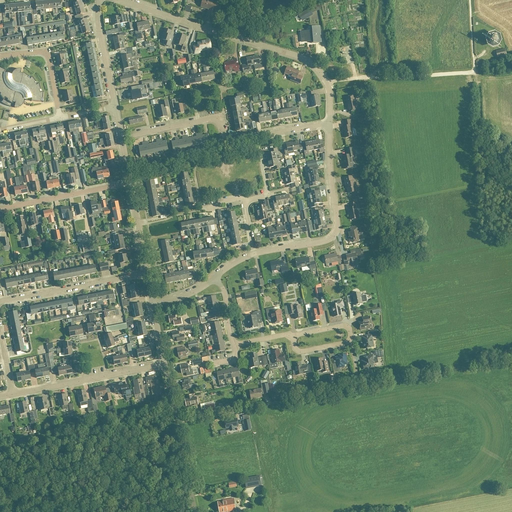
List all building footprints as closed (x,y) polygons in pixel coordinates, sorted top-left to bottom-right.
[(62,8),(61,4),(62,3),(62,1),(61,0),(60,0),(56,0),(57,0),(57,1),(54,1),(56,14),(58,14),(58,9),(62,8)] [(205,20),(213,23),(216,12),(217,12),(219,4),(209,1),(208,0),(203,0),(201,7),(209,10),(205,20)] [(71,3),(72,8),(65,10),(66,13),(70,11),(83,8),(81,1),(77,3),(76,1),(71,3)] [(41,16),(43,15),(42,2),(36,3),(36,6),(33,6),(34,15),(37,15),(37,11),(40,11),(41,16)] [(12,18),(11,5),(4,6),(5,9),(2,9),(3,16),(6,16),(5,14),(9,14),(9,19),(12,18)] [(83,8),(70,11),(71,14),(76,12),(77,16),(85,14),(83,8)] [(302,22),(313,16),(312,15),(312,14),(309,9),(298,15),(302,22)] [(127,15),(119,17),(120,24),(128,23),(127,15)] [(120,24),(119,17),(109,19),(110,24),(112,24),(112,26),(117,25),(118,29),(119,34),(122,33),(121,29),(120,24)] [(76,30),(88,26),(86,20),(79,22),(80,26),(75,27),(76,30)] [(136,24),(138,30),(135,31),(137,42),(141,41),(140,36),(142,36),(141,32),(144,31),(143,23),(136,24)] [(88,26),(76,30),(77,32),(81,31),(83,35),(90,32),(88,26)] [(311,32),(301,33),(302,43),(312,42),(312,44),(321,43),(320,27),(310,28),(311,32)] [(173,37),(170,36),(172,32),(165,29),(161,40),(165,41),(163,45),(170,47),(173,37)] [(13,32),(11,33),(13,45),(22,44),(20,35),(18,35),(18,36),(14,37),(13,32)] [(125,32),(122,33),(119,34),(119,37),(113,38),(115,44),(123,43),(122,37),(126,36),(125,32)] [(186,36),(179,34),(175,45),(180,46),(178,50),(184,52),(186,47),(183,46),(186,36)] [(488,39),(488,40),(489,40),(489,43),(489,44),(490,43),(492,45),(493,45),(496,44),(497,44),(498,41),(499,41),(499,40),(498,40),(497,37),(498,37),(497,36),(497,37),(494,35),(493,35),(491,36),(490,36),(490,37),(489,39),(488,39)] [(211,49),(209,41),(203,42),(203,43),(198,44),(198,46),(193,47),(195,54),(200,53),(200,51),(211,49)] [(116,51),(125,49),(123,43),(115,44),(116,51)] [(346,49),(348,57),(345,57),(346,62),(348,61),(349,64),(355,63),(352,48),(346,49)] [(63,67),(62,66),(66,65),(65,60),(64,60),(63,55),(66,54),(66,51),(59,53),(60,56),(56,56),(58,66),(59,66),(60,67),(60,68),(62,68),(63,67)] [(122,57),(123,63),(132,61),(131,58),(134,58),(134,54),(133,54),(132,51),(127,52),(126,52),(127,56),(122,57)] [(260,63),(258,56),(252,57),(254,65),(255,70),(264,68),(262,62),(260,63)] [(254,65),(252,57),(246,59),(247,65),(241,66),(243,74),(251,72),(250,66),(254,65)] [(132,61),(123,63),(125,70),(129,69),(130,72),(138,71),(136,64),(133,64),(132,61)] [(230,63),(224,64),(226,71),(234,70),(235,72),(240,71),(238,64),(235,65),(234,61),(230,62),(230,63)] [(299,72),(287,67),(285,74),(292,76),(290,80),(300,84),(302,77),(297,75),(299,72)] [(10,107),(11,108),(12,107),(11,107),(12,106),(14,106),(14,108),(15,108),(16,108),(17,108),(18,108),(19,108),(20,107),(21,107),(21,106),(22,106),(22,105),(23,104),(23,103),(24,102),(24,101),(24,100),(31,99),(31,102),(41,103),(41,99),(42,99),(43,93),(40,93),(39,91),(40,90),(38,84),(36,86),(34,83),(35,82),(31,77),(30,80),(27,78),(28,77),(22,73),(22,74),(20,74),(21,70),(20,69),(19,69),(18,69),(17,70),(16,70),(15,70),(14,71),(13,72),(12,72),(12,73),(12,74),(11,74),(11,75),(4,73),(5,71),(0,68),(0,94),(0,95),(0,94),(0,96),(3,100),(1,103),(1,102),(1,103),(2,103),(3,104),(4,105),(6,106),(7,106),(8,107),(10,107)] [(206,68),(208,81),(215,80),(213,72),(209,73),(208,68),(206,68)] [(69,72),(69,69),(63,70),(63,73),(59,74),(61,84),(69,82),(68,77),(68,78),(67,72),(69,72)] [(193,71),(196,84),(202,83),(201,75),(197,76),(195,70),(193,71)] [(140,76),(140,72),(135,73),(135,72),(127,74),(128,76),(122,77),(122,78),(120,78),(121,83),(123,83),(123,84),(129,83),(129,84),(134,83),(133,77),(135,76),(135,77),(140,76)] [(189,81),(188,77),(181,78),(181,73),(176,74),(177,81),(181,80),(181,83),(189,81)] [(140,91),(131,93),(133,100),(147,97),(145,86),(139,87),(140,91)] [(72,95),(71,91),(63,92),(65,102),(69,102),(69,104),(76,103),(75,100),(72,101),(71,95),(72,95)] [(320,100),(319,95),(314,96),(314,92),(307,93),(308,98),(310,97),(312,108),(320,106),(319,100),(320,100)] [(237,98),(234,99),(235,106),(239,106),(240,105),(239,99),(244,98),(243,93),(236,95),(237,98)] [(303,102),(303,99),(306,99),(305,94),(297,96),(298,103),(303,102)] [(346,105),(347,109),(348,113),(358,111),(357,107),(356,107),(354,96),(346,98),(347,105),(346,105)] [(172,101),(174,108),(176,108),(178,115),(184,113),(182,105),(179,106),(179,104),(176,105),(175,100),(172,101)] [(159,117),(159,118),(167,117),(165,108),(169,107),(167,101),(162,102),(162,106),(157,107),(158,113),(158,114),(158,118),(159,117)] [(291,104),(288,104),(291,117),(297,116),(296,108),(292,109),(291,104)] [(278,106),(276,107),(278,120),(285,119),(283,111),(279,111),(278,106)] [(146,107),(137,109),(138,115),(148,112),(146,107)] [(265,108),(263,109),(266,122),(272,121),(270,113),(267,114),(265,108)] [(266,122),(263,109),(261,109),(262,115),(258,116),(257,114),(254,114),(255,120),(258,120),(259,124),(266,122)] [(246,111),(233,113),(234,120),(242,118),(241,114),(246,113),(246,111)] [(102,122),(96,123),(97,126),(110,123),(108,117),(102,119),(102,122)] [(142,118),(141,117),(129,119),(130,125),(143,122),(142,121),(144,121),(144,117),(142,118)] [(344,127),(342,128),(342,131),(343,131),(345,138),(356,136),(355,130),(353,129),(351,129),(350,126),(352,126),(351,120),(343,122),(344,127)] [(77,139),(74,122),(68,124),(70,130),(73,129),(73,132),(73,135),(74,135),(75,143),(78,143),(77,139)] [(248,123),(235,126),(236,132),(239,132),(240,135),(247,133),(246,130),(244,131),(243,127),(249,126),(248,123)] [(60,147),(60,145),(56,126),(50,127),(51,136),(55,135),(57,148),(60,147)] [(37,142),(40,142),(38,129),(32,131),(33,137),(35,137),(36,137),(36,139),(37,139),(37,142)] [(20,146),(23,146),(20,133),(14,134),(16,141),(19,140),(20,146)] [(199,134),(201,148),(202,148),(201,147),(208,145),(208,146),(206,134),(205,134),(206,136),(202,136),(202,133),(199,134)] [(201,148),(199,134),(196,135),(196,137),(192,138),(192,137),(194,149),(195,149),(194,148),(201,147),(201,148)] [(100,140),(101,143),(113,140),(112,135),(105,136),(106,139),(100,140)] [(194,149),(192,137),(192,138),(188,139),(188,136),(185,137),(188,150),(188,149),(194,148),(194,149)] [(188,150),(185,137),(182,137),(182,140),(178,141),(181,152),(181,151),(187,149),(187,150),(188,150)] [(181,152),(178,141),(178,138),(175,139),(175,142),(172,142),(172,141),(171,141),(173,153),(174,153),(174,152),(180,151),(180,152),(181,152)] [(159,140),(161,153),(162,153),(168,151),(168,152),(169,152),(166,140),(166,141),(162,142),(162,139),(159,140)] [(113,140),(101,143),(99,143),(99,146),(104,145),(104,148),(114,147),(113,140)] [(161,153),(159,140),(156,141),(156,143),(152,144),(152,143),(155,155),(155,154),(161,153)] [(312,142),(314,151),(319,150),(320,153),(325,152),(323,144),(320,145),(319,140),(312,142)] [(298,141),(292,143),(294,151),(299,150),(300,153),(303,152),(302,145),(299,146),(298,141)] [(155,155),(152,143),(152,144),(148,145),(148,142),(145,143),(148,156),(148,155),(154,154),(154,155),(155,155)] [(314,151),(312,142),(306,143),(306,148),(303,148),(305,156),(309,155),(309,152),(314,151)] [(148,156),(145,143),(142,143),(142,146),(139,147),(139,146),(138,146),(141,158),(141,157),(147,155),(147,156),(148,156)] [(294,151),(292,143),(286,144),(287,148),(284,149),(285,156),(288,155),(294,154),(294,151)] [(96,153),(95,144),(88,145),(90,154),(96,153)] [(347,156),(342,157),(344,170),(353,168),(351,158),(354,157),(353,148),(346,150),(347,156)] [(271,153),(267,154),(268,161),(278,159),(277,155),(278,154),(277,149),(270,150),(271,153)] [(109,163),(108,161),(114,160),(112,152),(107,153),(107,155),(103,156),(105,163),(106,163),(109,163)] [(325,154),(322,154),(322,162),(317,163),(317,166),(323,164),(323,162),(325,161),(325,154)] [(90,159),(82,163),(84,167),(92,163),(90,159)] [(274,170),(281,169),(280,164),(278,164),(278,159),(268,161),(270,168),(274,167),(274,170)] [(106,167),(101,168),(103,179),(109,177),(108,171),(110,170),(109,163),(106,163),(106,167)] [(286,178),(295,176),(294,170),(296,170),(295,166),(288,168),(289,170),(284,171),(286,178)] [(97,180),(103,179),(101,168),(97,169),(97,167),(92,168),(93,171),(91,172),(92,176),(96,175),(97,180)] [(319,176),(317,170),(313,171),(312,168),(305,170),(306,174),(308,174),(309,178),(319,176)] [(73,175),(67,176),(69,186),(76,184),(74,175),(78,174),(77,169),(72,170),(73,175)] [(28,177),(29,183),(29,185),(32,184),(34,193),(37,192),(38,193),(40,192),(40,191),(39,186),(39,183),(36,183),(34,175),(30,176),(29,172),(27,173),(28,177)] [(181,181),(189,180),(188,174),(180,175),(181,179),(175,180),(176,183),(181,181)] [(295,176),(286,178),(287,185),(291,184),(292,188),(299,187),(298,182),(296,182),(295,176)] [(320,182),(319,176),(309,178),(310,182),(308,183),(309,187),(316,186),(315,183),(320,182)] [(60,187),(58,180),(58,178),(56,179),(55,177),(51,178),(53,189),(60,187)] [(344,178),(345,181),(346,187),(347,187),(348,194),(357,192),(355,182),(353,182),(352,177),(344,178)] [(22,178),(18,178),(21,195),(27,194),(26,186),(24,187),(22,178)] [(147,189),(159,187),(159,185),(155,185),(153,180),(145,182),(147,189)] [(177,189),(190,186),(189,180),(181,181),(182,185),(176,186),(177,189)] [(148,196),(156,195),(155,190),(160,189),(159,187),(147,189),(148,196)] [(315,192),(314,189),(307,191),(308,195),(310,195),(311,199),(320,197),(319,191),(315,192)] [(180,201),(193,199),(192,193),(183,194),(184,198),(179,199),(180,201)] [(150,203),(162,201),(162,199),(157,200),(156,195),(148,196),(150,203)] [(282,196),(284,206),(290,205),(291,207),(294,206),(293,199),(290,199),(289,195),(282,196)] [(278,207),(284,206),(282,196),(275,198),(276,200),(273,200),(275,210),(279,209),(278,207)] [(322,203),(320,197),(311,199),(311,204),(310,204),(311,209),(318,207),(317,204),(322,203)] [(194,205),(193,199),(180,201),(180,204),(183,203),(184,207),(186,207),(194,205)] [(113,210),(107,211),(108,215),(110,214),(110,212),(119,211),(118,203),(117,203),(117,200),(111,202),(112,204),(111,204),(113,210)] [(151,210),(159,209),(158,204),(162,203),(162,201),(150,203),(151,210)] [(257,215),(267,213),(266,208),(269,207),(268,201),(261,202),(262,207),(256,208),(257,215)] [(92,214),(95,214),(95,215),(96,215),(100,214),(101,214),(101,210),(100,205),(97,206),(96,202),(90,203),(92,214)] [(350,214),(351,220),(358,219),(356,208),(357,207),(356,203),(350,204),(350,209),(348,209),(349,214),(350,214)] [(81,205),(75,206),(76,211),(75,211),(76,217),(85,215),(83,209),(82,209),(81,205)] [(69,213),(68,207),(61,209),(62,215),(66,214),(67,222),(73,221),(71,213),(69,213)] [(159,209),(151,210),(152,218),(161,216),(165,215),(164,213),(160,214),(159,209)] [(314,215),(315,220),(324,218),(323,211),(318,212),(318,209),(311,210),(312,215),(314,215)] [(45,219),(48,218),(49,224),(54,223),(53,217),(52,211),(44,213),(45,219)] [(110,212),(110,214),(113,214),(114,219),(112,219),(113,223),(121,221),(119,211),(110,212)] [(228,221),(236,219),(235,213),(227,214),(228,218),(222,220),(223,222),(228,221)] [(268,218),(267,213),(257,215),(259,222),(265,220),(266,224),(272,223),(271,217),(268,218)] [(35,214),(29,215),(31,227),(37,226),(35,214)] [(18,222),(19,228),(17,228),(18,234),(26,233),(25,228),(24,221),(23,221),(22,217),(18,218),(19,222),(18,222)] [(321,226),(326,226),(324,218),(315,220),(316,225),(313,225),(314,231),(322,229),(321,226)] [(207,233),(209,232),(207,219),(200,220),(202,228),(206,228),(207,233)] [(224,228),(237,225),(236,219),(228,221),(229,225),(224,226),(224,228)] [(188,223),(189,231),(193,230),(194,235),(197,235),(194,222),(188,223)] [(298,225),(299,234),(307,232),(305,222),(301,222),(301,224),(298,225)] [(189,231),(188,223),(181,224),(183,232),(187,231),(188,237),(190,236),(189,231)] [(291,224),(293,235),(299,234),(298,225),(294,225),(294,224),(291,224)] [(280,238),(278,226),(275,227),(275,229),(272,230),(272,228),(268,229),(270,240),(280,238)] [(278,226),(280,238),(286,236),(285,227),(281,228),(281,226),(278,226)] [(360,226),(350,228),(351,233),(348,233),(349,238),(348,238),(349,242),(353,242),(353,244),(359,242),(357,234),(361,233),(360,226)] [(27,230),(30,237),(36,235),(33,228),(27,230)] [(226,241),(240,238),(238,232),(231,233),(231,238),(226,239),(226,241)] [(115,244),(115,245),(123,243),(122,236),(114,238),(114,239),(110,240),(111,245),(115,244)] [(240,238),(226,241),(227,243),(232,242),(233,246),(241,245),(240,238)] [(162,249),(171,248),(170,243),(173,242),(173,240),(169,241),(169,240),(161,242),(162,249)] [(92,243),(82,245),(84,253),(93,251),(92,243)] [(212,245),(214,258),(220,257),(219,249),(215,250),(214,244),(212,245)] [(199,247),(201,260),(207,259),(206,251),(202,252),(201,246),(199,247)] [(164,256),(176,254),(176,252),(172,253),(171,248),(162,249),(164,256)] [(356,254),(346,256),(346,259),(343,260),(344,266),(350,265),(349,263),(352,262),(353,266),(358,265),(358,264),(360,264),(359,257),(361,256),(360,250),(355,251),(356,254)] [(176,254),(164,256),(165,264),(173,262),(172,257),(176,256),(176,254)] [(126,255),(118,257),(119,262),(116,262),(118,269),(124,268),(123,264),(127,263),(126,255)] [(336,255),(324,257),(326,265),(337,263),(338,264),(342,263),(340,257),(337,258),(336,255)] [(309,264),(308,259),(295,261),(297,269),(310,267),(310,271),(315,270),(314,263),(309,264)] [(276,262),(270,264),(272,272),(281,270),(282,273),(288,272),(287,265),(283,265),(283,262),(276,263),(276,262)] [(107,263),(99,265),(100,272),(108,271),(107,263)] [(179,273),(180,281),(188,280),(185,267),(183,268),(184,272),(179,273)] [(185,267),(188,280),(195,278),(193,270),(188,271),(187,267),(185,267)] [(173,283),(171,270),(169,271),(170,275),(164,276),(166,284),(173,283)] [(171,270),(173,283),(180,281),(179,273),(174,274),(173,270),(171,270)] [(245,282),(247,281),(258,279),(257,270),(245,273),(246,277),(244,277),(243,278),(243,279),(243,280),(244,281),(245,282)] [(130,293),(138,292),(137,285),(129,287),(130,293)] [(286,285),(280,286),(281,294),(288,293),(286,285)] [(139,298),(138,292),(130,293),(128,294),(128,296),(131,296),(132,300),(139,298)] [(365,302),(366,301),(365,297),(364,296),(360,297),(360,295),(359,294),(353,295),(352,296),(352,297),(348,297),(347,299),(348,303),(349,304),(353,303),(354,305),(355,306),(356,306),(357,306),(357,307),(358,307),(359,306),(359,305),(361,305),(362,303),(361,303),(365,302)] [(208,305),(217,304),(216,296),(203,299),(203,301),(207,301),(208,305)] [(330,311),(332,313),(333,318),(341,316),(340,308),(343,307),(342,302),(338,302),(339,304),(331,306),(332,309),(330,311)] [(133,305),(133,309),(131,309),(132,312),(134,312),(142,310),(140,304),(133,305)] [(210,313),(218,311),(217,304),(208,305),(209,310),(205,311),(206,314),(210,313)] [(287,306),(288,314),(289,316),(294,315),(295,320),(302,319),(302,315),(302,314),(302,312),(301,311),(300,306),(294,307),(294,305),(287,306)] [(323,315),(321,305),(315,306),(316,310),(310,311),(312,322),(319,320),(318,316),(323,315)] [(273,309),(266,310),(267,318),(268,318),(271,317),(272,324),(282,322),(281,316),(280,311),(274,312),(273,309)] [(9,320),(18,318),(17,311),(8,313),(9,320)] [(210,313),(211,317),(207,318),(207,321),(220,318),(218,311),(210,313)] [(255,316),(247,318),(248,325),(247,326),(247,327),(248,328),(249,328),(249,329),(252,328),(252,329),(253,328),(258,327),(256,322),(257,322),(258,321),(258,320),(261,319),(260,312),(254,313),(255,316)] [(88,334),(95,332),(92,315),(89,316),(91,324),(87,325),(88,334)] [(100,323),(96,323),(94,315),(92,315),(95,332),(101,331),(100,323)] [(168,317),(170,324),(173,323),(174,324),(179,323),(178,319),(176,320),(175,315),(171,316),(168,317)] [(369,317),(363,318),(362,318),(362,322),(358,323),(360,331),(370,329),(369,324),(371,324),(369,317)] [(19,325),(18,318),(9,320),(11,326),(19,325)] [(211,331),(220,329),(219,322),(206,325),(207,327),(210,326),(211,331)] [(144,323),(136,324),(137,325),(134,325),(136,331),(145,329),(144,323)] [(20,331),(19,325),(11,326),(12,333),(20,331)] [(75,327),(76,336),(83,335),(81,326),(75,327)] [(76,336),(75,327),(68,329),(70,337),(76,336)] [(145,329),(136,331),(136,334),(138,333),(139,337),(147,336),(145,329)] [(209,339),(222,337),(220,329),(211,331),(212,336),(209,337),(209,339)] [(22,338),(20,331),(12,333),(13,339),(22,338)] [(183,335),(179,336),(178,331),(174,332),(174,333),(172,334),(173,340),(176,339),(177,342),(184,340),(183,335)] [(368,336),(361,338),(363,349),(373,347),(372,338),(376,338),(375,332),(367,333),(368,336)] [(106,342),(114,340),(113,337),(112,338),(111,334),(104,336),(106,342)] [(214,346),(223,344),(222,337),(209,339),(210,341),(213,341),(214,346)] [(23,344),(22,338),(13,339),(15,346),(23,344)] [(118,338),(114,340),(106,342),(108,349),(115,346),(114,344),(119,342),(118,338)] [(143,350),(145,357),(151,356),(149,348),(145,349),(145,348),(146,348),(145,342),(148,341),(147,338),(141,340),(142,345),(143,350)] [(24,351),(23,344),(15,346),(16,353),(24,351)] [(223,344),(214,346),(215,350),(212,351),(212,354),(225,351),(223,344)] [(184,348),(177,349),(178,358),(183,357),(186,357),(186,355),(186,354),(187,354),(188,353),(187,351),(186,350),(185,350),(185,351),(184,348)] [(269,360),(271,369),(277,368),(277,363),(281,363),(281,362),(284,361),(283,355),(279,356),(278,351),(276,351),(275,351),(273,351),(273,352),(271,352),(272,360),(269,360)] [(119,355),(120,364),(127,363),(126,356),(123,356),(122,352),(118,352),(119,355)] [(251,360),(248,360),(250,368),(259,366),(256,354),(251,355),(251,360)] [(336,364),(332,365),(333,373),(340,372),(340,368),(344,367),(343,365),(347,365),(345,354),(340,355),(341,357),(335,358),(336,364)] [(373,368),(372,364),(376,363),(375,359),(373,359),(373,355),(363,357),(364,361),(361,362),(363,370),(365,369),(366,373),(370,372),(369,368),(373,368)] [(322,359),(314,360),(317,371),(322,370),(322,373),(329,372),(327,362),(323,363),(322,359)] [(296,375),(296,376),(303,374),(302,373),(308,372),(306,366),(301,367),(300,363),(294,364),(295,370),(293,371),(293,375),(296,375)] [(43,364),(40,365),(43,377),(49,376),(48,368),(44,369),(43,364)] [(63,365),(66,375),(72,374),(70,365),(69,364),(64,365),(63,365)] [(188,364),(180,366),(182,374),(186,373),(187,376),(193,375),(192,370),(191,370),(190,366),(188,367),(188,364)] [(43,377),(40,365),(38,366),(39,370),(35,371),(36,379),(43,377)] [(231,370),(233,378),(238,377),(238,381),(241,381),(241,380),(238,368),(231,370)] [(19,371),(20,374),(16,375),(17,382),(24,381),(22,370),(19,371)] [(24,370),(22,370),(24,381),(30,380),(29,372),(25,373),(24,370)] [(233,378),(231,370),(224,371),(226,380),(225,380),(226,384),(229,383),(228,379),(233,378)] [(226,380),(224,371),(216,373),(219,385),(221,385),(221,381),(225,380),(226,380)] [(154,377),(149,378),(146,379),(147,385),(150,384),(152,396),(160,394),(158,380),(155,380),(154,377)] [(133,389),(136,400),(142,399),(143,399),(145,398),(145,399),(145,398),(149,397),(146,385),(143,386),(141,380),(133,381),(135,388),(133,389)] [(188,381),(184,382),(184,383),(182,383),(183,390),(187,389),(187,390),(192,389),(192,386),(189,386),(188,381)] [(119,384),(113,386),(114,394),(118,393),(118,395),(120,395),(122,395),(122,396),(125,395),(126,398),(131,397),(129,386),(125,387),(125,383),(119,384)] [(96,389),(93,390),(94,395),(95,395),(96,398),(104,396),(105,402),(111,401),(110,394),(106,395),(105,387),(96,388),(96,389)] [(250,391),(251,400),(255,399),(255,398),(262,397),(260,389),(250,391)] [(80,407),(87,405),(88,409),(87,409),(88,412),(94,411),(93,406),(92,400),(87,401),(85,391),(77,392),(79,403),(80,403),(80,407)] [(65,394),(58,396),(60,407),(62,406),(63,410),(68,409),(67,408),(68,408),(65,394)] [(187,397),(188,400),(185,400),(186,407),(190,406),(190,407),(198,405),(196,398),(191,399),(191,396),(187,397)] [(46,398),(38,400),(40,411),(48,409),(46,398)] [(26,402),(16,404),(17,408),(19,408),(20,414),(28,413),(26,402)] [(0,415),(10,414),(8,406),(0,407),(0,415)] [(232,419),(228,419),(229,421),(224,421),(226,429),(229,428),(230,431),(235,430),(234,427),(238,427),(237,419),(232,420),(232,419)] [(251,430),(249,420),(243,421),(245,431),(251,430)] [(246,488),(263,485),(261,476),(244,479),(246,488)] [(226,501),(217,502),(219,511),(232,511),(236,511),(233,498),(226,500),(226,501)]
